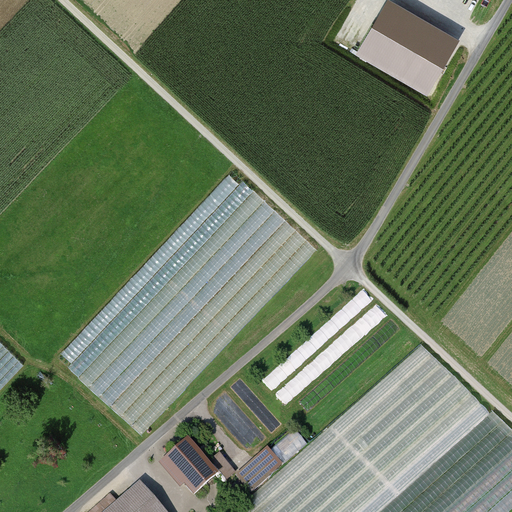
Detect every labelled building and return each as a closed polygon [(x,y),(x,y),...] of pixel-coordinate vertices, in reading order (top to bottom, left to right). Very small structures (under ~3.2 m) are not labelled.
[(382,0),(356,49),(429,89),(461,31),(403,0),(382,0)] [(258,207),(263,197),(252,192),(247,202),(258,207)] [(423,345),(383,382),(390,389),(430,352),(423,345)] [(288,405),(338,357),(328,347),(279,394),(288,405)] [(86,378),(144,433),(199,375),(192,374),(183,376),(185,363),(172,367),(167,362),(152,366),(154,352),(144,355),(143,362),(145,366),(131,364),(129,378),(126,375),(124,367),(116,366),(110,372),(103,374),(108,369),(108,366),(118,356),(114,355),(105,358),(99,364),(94,364),(84,374),(86,378)] [(188,434),(159,458),(181,485),(186,481),(195,491),(219,471),(188,434)] [(269,447),(236,475),(250,491),(283,464),(269,447)] [(483,511),(511,485),(511,452),(510,453),(497,465),(495,465),(446,511),(352,511),(343,510),(344,502),(334,500),(335,495),(323,493),(325,482),(310,466),(292,484),(282,474),(241,511),(483,511)] [(166,511),(139,481),(103,511),(166,511)]
